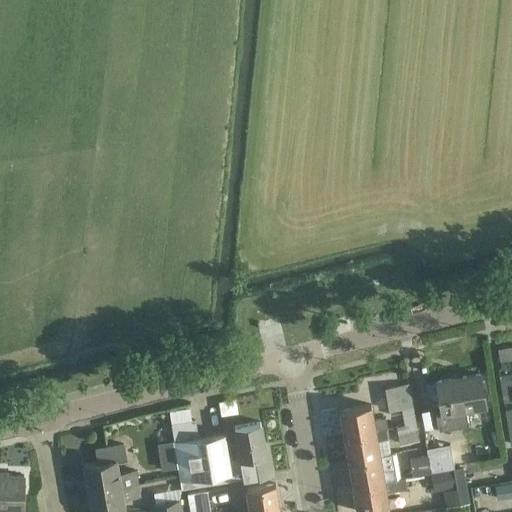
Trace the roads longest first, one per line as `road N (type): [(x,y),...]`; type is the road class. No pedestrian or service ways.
road 1 (residential): [(40,423),(292,361)]
road 2 (residential): [(292,361),(511,305)]
road 3 (residential): [(318,511),(292,361)]
